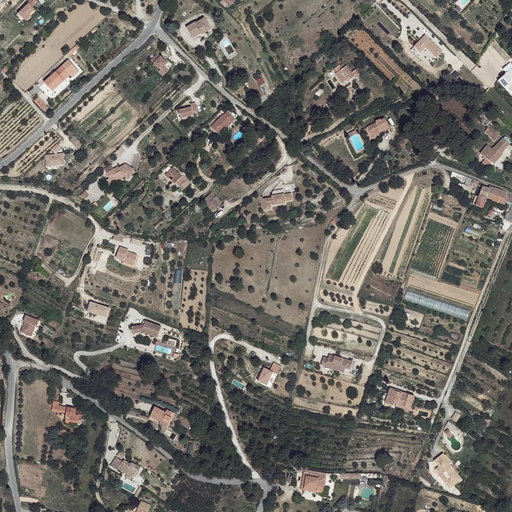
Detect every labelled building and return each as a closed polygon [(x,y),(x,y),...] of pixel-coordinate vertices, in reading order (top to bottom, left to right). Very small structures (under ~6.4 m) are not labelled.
[(37,1),(36,0),(28,0),(26,3),(27,3),(18,13),(23,18),(29,13),(33,9),(31,7),(37,1)] [(194,23),(186,28),(193,39),(201,34),(200,32),(209,27),(204,19),(195,24),(194,23)] [(209,27),(200,32),(201,34),(202,35),(211,29),(209,27)] [(413,46),(420,53),(425,48),(436,58),(442,51),(425,34),(413,46)] [(157,72),(162,76),(167,71),(163,67),(166,64),(156,54),(151,59),(154,62),(161,69),(159,71),(157,72)] [(68,59),(61,66),(69,74),(70,74),(76,68),(68,59)] [(151,64),(159,71),(161,69),(154,62),(151,64)] [(166,64),(163,67),(167,71),(172,66),(168,62),(166,64)] [(511,64),(509,62),(502,68),(506,72),(497,80),(503,88),(511,80),(511,64)] [(338,74),(337,75),(338,77),(349,68),(348,67),(346,68),(344,64),(335,70),(338,74)] [(61,66),(44,82),(52,91),(69,74),(61,66)] [(349,68),(338,77),(344,84),(349,81),(351,80),(352,81),(356,79),(349,68)] [(256,80),(259,86),(265,83),(262,77),(256,80)] [(38,98),(35,101),(43,110),(46,108),(44,106),(45,105),(38,98)] [(179,111),(181,118),(194,115),(193,112),(197,111),(195,103),(190,104),(191,107),(179,111)] [(214,123),(210,127),(217,135),(221,131),(230,124),(229,123),(233,119),(226,112),(222,116),(221,116),(213,123),(214,123)] [(377,125),(369,129),(373,137),(381,133),(382,136),(391,131),(386,121),(382,123),(382,121),(377,124),(377,125)] [(489,131),(486,134),(493,141),(496,138),(489,131)] [(76,138),(72,141),(78,148),(82,145),(76,138)] [(485,147),(479,154),(483,157),(481,158),(483,160),(485,158),(486,159),(493,164),(502,154),(501,153),(506,147),(499,141),(492,150),(487,145),(485,147)] [(115,171),(107,175),(110,180),(111,181),(115,179),(117,183),(125,179),(125,178),(130,181),(136,171),(127,166),(120,170),(116,173),(115,171)] [(105,171),(107,175),(114,171),(112,167),(105,171)] [(170,167),(165,172),(168,176),(170,175),(172,177),(171,178),(175,181),(180,177),(179,175),(180,174),(177,171),(176,171),(173,168),(172,169),(170,167)] [(455,180),(476,188),(478,181),(457,174),(455,180)] [(180,177),(175,181),(179,186),(182,183),(185,181),(181,176),(180,177)] [(110,180),(107,182),(110,187),(117,183),(115,179),(111,181),(110,180)] [(482,186),(480,195),(486,198),(491,200),(493,196),(496,189),(489,187),(488,189),(482,186)] [(496,189),(493,196),(502,200),(505,193),(496,189)] [(211,191),(207,195),(218,206),(221,202),(211,191)] [(272,196),(263,198),(265,208),(271,206),(271,203),(273,203),(274,204),(280,203),(279,198),(285,197),(286,200),(294,198),(292,191),(284,193),(284,192),(272,194),(272,196)] [(207,195),(202,200),(213,210),(218,206),(207,195)] [(478,197),(476,206),(483,208),(486,198),(480,195),(478,197)] [(195,208),(192,205),(189,208),(193,214),(197,211),(195,208)] [(144,243),(130,238),(129,243),(143,247),(144,243)] [(126,250),(118,247),(114,258),(122,261),(122,262),(132,266),(135,256),(126,252),(126,250)] [(132,266),(122,262),(121,265),(133,269),(137,257),(135,256),(132,266)] [(54,268),(45,260),(41,264),(50,272),(54,268)] [(406,292),(404,302),(468,317),(470,307),(406,292)] [(107,318),(111,308),(90,301),(86,311),(107,318)] [(37,320),(23,314),(21,320),(23,321),(18,331),(28,335),(32,325),(34,326),(37,320)] [(138,326),(129,327),(130,334),(138,333),(155,339),(159,328),(143,322),(141,327),(138,326)] [(327,359),(322,358),(320,365),(324,367),(323,368),(334,370),(346,374),(348,369),(353,370),(355,362),(338,358),(328,356),(327,359)] [(273,372),(278,375),(282,366),(273,362),(270,370),(264,368),(258,381),(267,385),(273,372)] [(384,402),(391,404),(392,402),(398,403),(402,393),(388,389),(384,402)] [(402,393),(398,403),(409,406),(413,394),(407,393),(407,394),(402,393)] [(67,411),(66,416),(67,417),(67,418),(67,419),(68,420),(69,420),(71,419),(71,417),(78,419),(79,417),(84,418),(86,408),(76,407),(76,412),(72,411),(73,406),(68,405),(67,411)] [(153,406),(147,416),(157,422),(158,420),(165,424),(169,417),(168,416),(170,412),(165,409),(163,411),(153,406)] [(440,454),(434,457),(439,464),(436,466),(438,470),(437,471),(444,481),(446,480),(450,486),(456,482),(457,484),(464,479),(457,470),(451,474),(448,470),(454,466),(451,461),(452,460),(450,458),(440,454)] [(117,456),(115,458),(136,473),(138,469),(139,470),(141,467),(136,463),(135,464),(132,462),(131,463),(125,458),(123,460),(117,456)] [(115,458),(111,464),(117,469),(119,467),(126,472),(127,471),(129,472),(134,476),(136,473),(115,458)] [(293,463),(291,470),(301,471),(302,466),(302,465),(293,463)] [(302,471),(299,489),(315,492),(316,486),(318,486),(320,473),(324,473),(307,470),(306,472),(302,471)] [(140,501),(137,507),(139,508),(138,511),(140,511),(147,511),(150,507),(151,505),(148,505),(140,501)]
